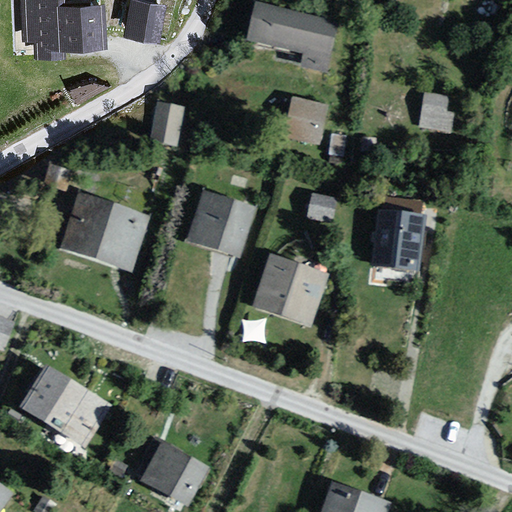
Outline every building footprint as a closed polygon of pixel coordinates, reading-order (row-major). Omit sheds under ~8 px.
[(52,0),(14,0),(16,48),(54,47),(53,3),(52,0)] [(125,0),(122,25),(158,31),(163,0),(125,0)] [(94,2),(53,3),(54,47),(54,49),(96,47),(94,2)] [(336,25),(253,10),(246,48),(302,58),(299,75),(325,80),(336,25)] [(446,101),(422,98),(417,130),(448,135),(450,117),(444,117),(446,101)] [(328,108),(287,101),(280,143),(321,150),(328,108)] [(182,115),(154,109),(146,147),(175,152),(182,115)] [(334,219),(338,195),(313,191),(309,215),(334,219)] [(253,216),(200,196),(180,246),(234,267),(253,216)] [(130,279),(147,224),(75,203),(58,258),(130,279)] [(424,221),(374,216),(369,274),(418,279),(424,221)] [(326,279),(268,261),(251,316),(309,334),(326,279)] [(82,458),(108,413),(43,376),(17,421),(82,458)] [(179,511),(187,511),(206,475),(158,450),(137,490),(179,511)] [(387,511),(389,508),(330,488),(321,511),(387,511)] [(0,511),(4,511),(11,503),(0,495),(0,511)] [(32,511),(52,511),(55,508),(41,499),(32,511)]
